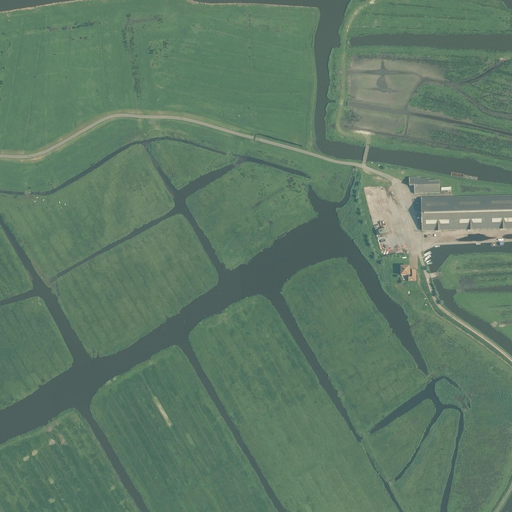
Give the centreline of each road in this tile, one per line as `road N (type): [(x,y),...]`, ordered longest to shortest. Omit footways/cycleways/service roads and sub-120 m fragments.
road 1 (unclassified): [(511,361),(440,307),(397,181),(363,166),(185,118),(118,114),(41,152),(0,155)]
road 2 (track): [(344,31),(337,121),(339,132),(368,138),(363,166)]
